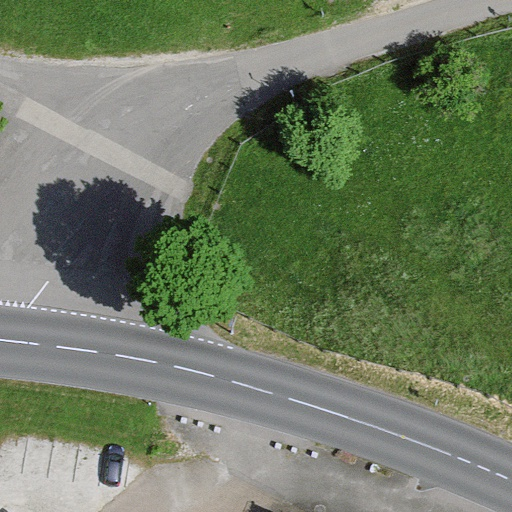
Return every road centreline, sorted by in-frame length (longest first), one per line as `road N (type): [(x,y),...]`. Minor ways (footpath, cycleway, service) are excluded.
road 1 (secondary): [(28,343),(202,373),(511,480)]
road 2 (residential): [(500,0),(259,76),(131,141)]
road 3 (residential): [(131,141),(56,259),(28,343)]
road 4 (residential): [(131,141),(0,86)]
